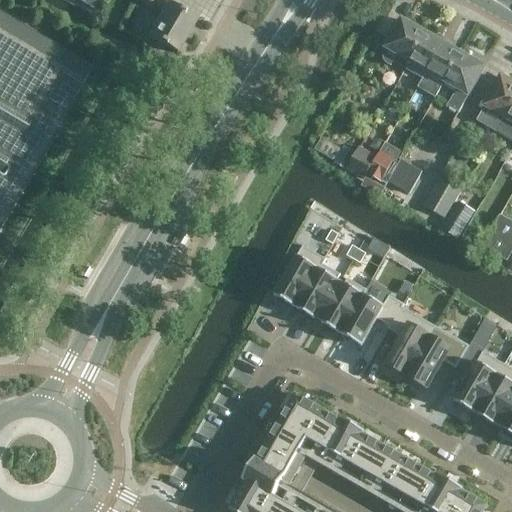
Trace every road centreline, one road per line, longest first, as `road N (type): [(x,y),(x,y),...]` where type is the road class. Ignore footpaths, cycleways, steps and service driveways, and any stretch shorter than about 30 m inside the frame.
road 1 (residential): [(187,511),(276,346),(511,486)]
road 2 (secondary): [(109,297),(298,0)]
road 3 (secondary): [(66,422),(112,314),(109,297)]
road 4 (secondary): [(109,297),(33,406)]
